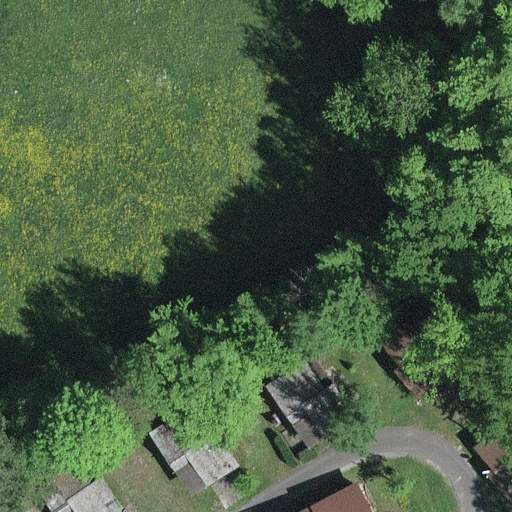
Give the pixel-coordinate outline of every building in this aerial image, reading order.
[(485,355),(444,302),(401,334),(430,372),(420,379),(433,395),(485,355)] [(340,434),(374,410),(351,377),(342,383),(324,357),(282,386),(307,420),(322,409),(340,434)] [(222,483),(256,459),(233,427),(225,433),(206,406),(165,435),(189,469),(205,458),(222,483)] [(511,421),(492,441),(511,460),(511,421)] [(91,511),(129,511),(138,506),(115,473),(107,479),(88,453),(47,482),(68,511),(76,511),(86,505),(91,511)] [(372,511),(353,479),(304,507),(307,511),(372,511)]
